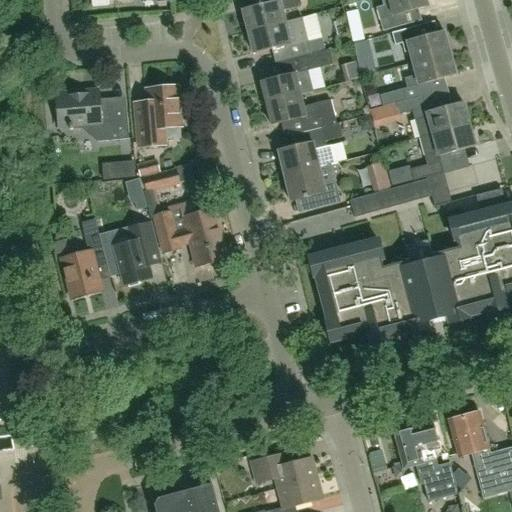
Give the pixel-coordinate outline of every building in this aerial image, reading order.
[(248,32),(285,23),(283,12),(298,8),(296,0),(268,0),(269,3),(242,10),(248,32)] [(378,7),(384,31),(408,24),(405,13),(430,5),(428,0),(383,0),(385,5),(378,7)] [(283,61),(295,58),(310,55),(301,19),(285,23),(248,32),(253,54),(280,47),(283,61)] [(414,62),(450,52),(445,32),(421,38),(417,26),(393,32),(397,45),(404,43),(406,52),(411,51),(414,62)] [(310,55),(295,58),(298,73),(260,82),(265,104),(300,95),(313,92),(308,71),(333,65),(330,50),(310,55)] [(422,84),(443,78),(456,74),(450,52),(414,62),(417,73),(406,77),(409,87),(381,95),(384,106),(385,106),(386,108),(426,97),(422,84)] [(146,89),(147,101),(134,102),(138,147),(166,145),(164,128),(182,126),(178,87),(146,89)] [(98,142),(129,139),(126,106),(105,108),(100,103),(98,89),(56,93),(59,128),(70,127),(70,130),(73,130),(73,129),(82,128),(98,142)] [(300,95),(265,104),(270,125),(299,118),(303,133),(322,128),(337,124),(331,100),(303,107),(300,95)] [(388,117),(399,114),(400,114),(412,111),(419,137),(470,123),(464,102),(429,111),(426,97),(386,108),(388,117)] [(440,155),(476,146),(470,123),(419,137),(426,165),(411,169),(414,181),(445,173),(440,155)] [(322,128),(303,133),(297,134),(300,146),(277,151),(283,177),(319,168),(319,169),(335,164),(331,147),(327,148),(322,128)] [(156,160),(137,165),(140,178),(160,173),(156,160)] [(371,165),(379,192),(394,188),(387,161),(371,165)] [(133,162),(119,163),(121,179),(135,178),(133,162)] [(283,177),(289,202),(313,196),(316,209),(340,203),(335,182),(323,185),(319,169),(319,168),(283,177)] [(161,214),(155,190),(178,184),(175,171),(144,179),(147,191),(144,192),(151,220),(155,219),(163,253),(179,248),(178,245),(189,242),(196,267),(227,259),(215,210),(210,211),(207,199),(169,208),(169,212),(161,214)] [(417,183),(422,200),(431,197),(426,180),(417,183)] [(408,204),(422,200),(417,183),(403,186),(408,204)] [(408,204),(403,186),(390,190),(395,207),(408,204)] [(381,211),(395,207),(390,190),(376,194),(381,211)] [(381,211),(376,194),(363,198),(368,215),(381,211)] [(368,215),(363,198),(349,201),(354,219),(368,215)] [(487,314),(506,309),(502,293),(507,292),(508,296),(511,294),(511,205),(449,222),(454,240),(456,240),(458,248),(450,250),(449,248),(431,253),(433,261),(411,267),(409,259),(390,264),(391,266),(382,268),(380,260),(382,259),(378,240),(308,259),(313,278),(316,277),(318,285),(315,286),(320,304),(323,304),(328,323),(326,323),(331,342),(362,334),(361,330),(367,328),(371,344),(390,339),(389,337),(408,332),(409,334),(428,330),(425,321),(447,316),(449,324),(468,319),(467,317),(486,312),(487,314)] [(114,246),(116,253),(105,256),(111,277),(121,274),(124,285),(151,278),(149,267),(162,264),(151,222),(127,229),(130,238),(133,237),(134,241),(114,246)] [(93,262),(105,258),(98,231),(85,235),(90,251),(61,259),(72,299),(101,291),(93,262)] [(79,374),(100,368),(97,354),(75,360),(79,374)] [(401,370),(384,373),(386,385),(403,382),(401,370)] [(511,449),(488,456),(487,450),(489,450),(479,412),(449,420),(459,458),(475,453),(477,460),(473,461),(483,498),(509,491),(511,502),(511,449)] [(436,446),(431,427),(414,432),(413,429),(395,434),(404,468),(415,465),(420,480),(422,480),(428,502),(458,494),(449,463),(437,466),(432,447),(436,446)] [(257,485),(276,480),(278,488),(315,478),(310,460),(285,467),(281,454),(251,462),(257,485)] [(320,499),(315,478),(278,488),(283,509),(270,511),(264,511),(262,511),(296,511),(295,506),(320,499)] [(187,511),(219,511),(212,485),(183,493),(187,511)] [(156,511),(187,511),(183,493),(159,499),(155,507),(156,511)]
